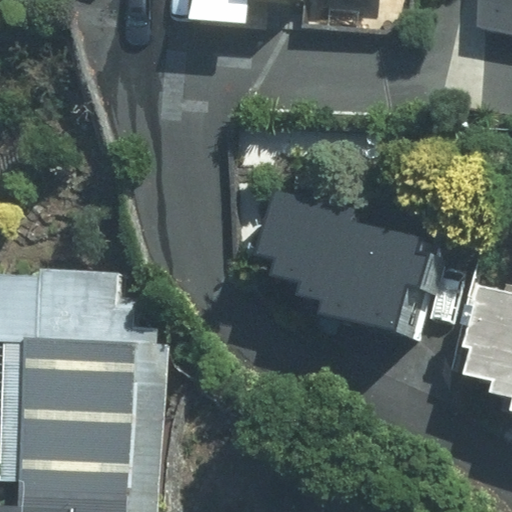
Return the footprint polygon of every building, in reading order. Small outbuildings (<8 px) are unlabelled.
[(185,0),(184,20),(283,25),(284,0),(318,0),(318,25),(409,29),(410,0),(185,0)] [(511,0),(494,0),(488,22),(511,28),(511,0)] [(264,205),(261,262),(287,263),(286,284),(320,286),(320,305),(345,306),(344,329),(428,334),(434,214),(264,205)] [(192,511),(198,338),(136,275),(0,265),(0,340),(22,342),(12,498),(0,497),(0,511),(192,511)] [(511,291),(490,289),(480,382),(508,385),(506,399),(511,399),(511,291)]
